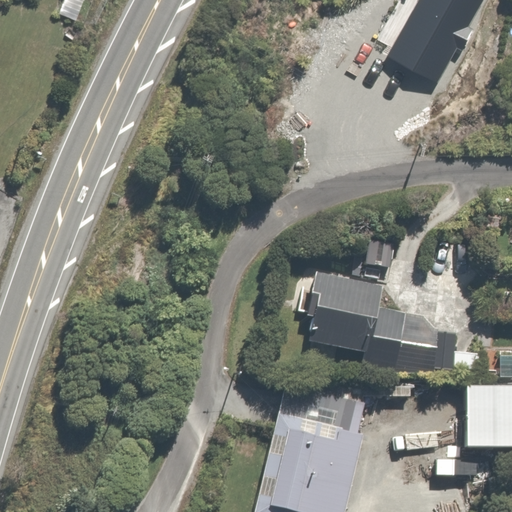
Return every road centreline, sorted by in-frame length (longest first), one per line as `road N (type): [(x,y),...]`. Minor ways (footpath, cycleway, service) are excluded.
road 1 (residential): [(155,511),(209,391),(225,283),(244,245),(279,213),(352,180),(511,167)]
road 2 (primary): [(0,388),(70,194),(160,0)]
